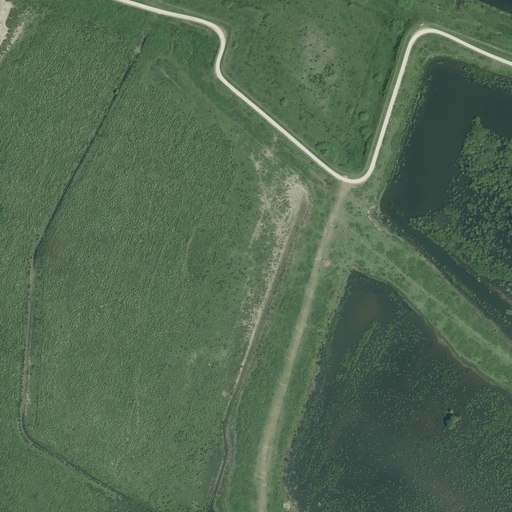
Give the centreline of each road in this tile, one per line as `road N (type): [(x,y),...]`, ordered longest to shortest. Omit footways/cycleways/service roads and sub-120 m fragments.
road 1 (track): [(122,0),(216,27),(221,79),(346,180)]
road 2 (track): [(263,511),(266,436),(330,230)]
road 3 (track): [(511,63),(434,30),(418,32),(370,171),(346,180)]
